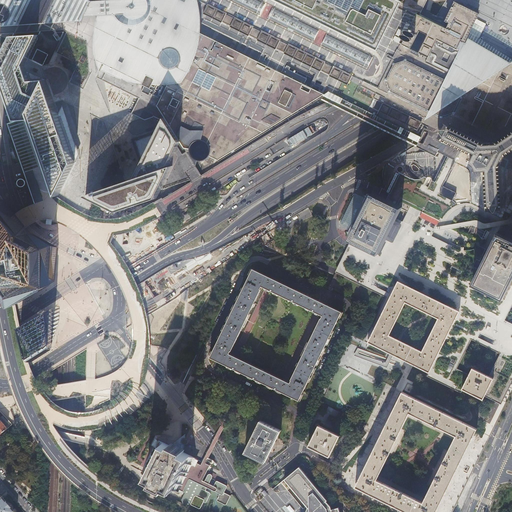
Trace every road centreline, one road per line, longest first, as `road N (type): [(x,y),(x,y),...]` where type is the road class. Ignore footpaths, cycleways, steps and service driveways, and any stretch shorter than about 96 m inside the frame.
road 1 (primary): [(152,270),(206,245),(411,114),(511,85)]
road 2 (secondary): [(424,80),(424,127),(172,283),(158,284)]
road 3 (secondary): [(155,297),(459,110)]
road 4 (primary): [(0,293),(37,427),(86,484),(129,511)]
road 5 (primary): [(341,126),(117,257)]
road 6 (tertiary): [(114,320),(257,511)]
road 7 (primary): [(511,50),(461,69),(358,129),(341,126)]
road 8 (tertiary): [(98,266),(26,225),(0,147)]
road 9 (unknown): [(329,107),(204,181)]
road 10 (primary): [(4,384),(114,320)]
